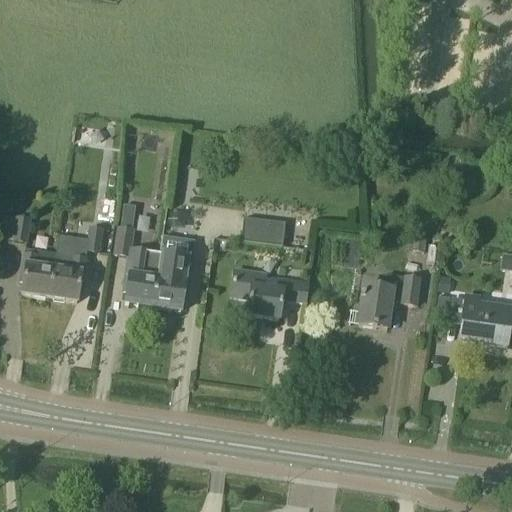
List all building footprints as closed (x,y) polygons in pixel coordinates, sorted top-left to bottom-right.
[(12,244),(27,247),(30,222),(16,220),(12,244)] [(243,221),(240,245),(282,250),(285,226),(243,221)] [(86,254),(99,256),(103,232),(89,230),(86,254)] [(152,311),(160,257),(130,253),(132,234),(117,232),(113,257),(126,259),(122,286),(126,286),(123,306),(152,311)] [(49,301),(55,256),(37,253),(36,258),(22,256),(19,276),(23,277),(20,297),(49,301)] [(500,271),(511,272),(511,256),(503,254),(500,271)] [(55,256),(49,301),(76,305),(78,295),(79,285),(83,285),(86,266),(85,266),(85,260),(75,259),(55,256)] [(152,311),(180,315),(183,295),(187,295),(192,261),(160,257),(152,311)] [(308,287),(283,284),(281,294),(264,291),(266,278),(233,274),(229,300),(248,303),(246,318),(278,323),(281,304),(305,307),(308,287)] [(357,328),(386,332),(390,303),(401,304),(400,307),(415,309),(418,284),(384,279),(382,292),(362,289),(357,328)] [(437,299),(435,311),(447,313),(449,301),(437,299)] [(458,342),(506,347),(510,310),(462,304),(458,342)]
